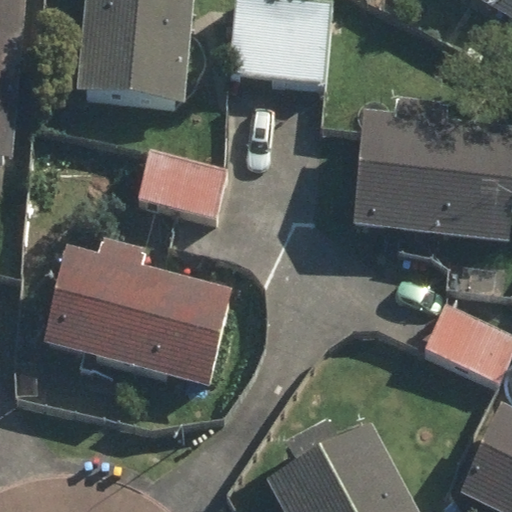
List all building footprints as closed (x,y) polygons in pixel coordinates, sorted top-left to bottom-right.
[(0,0),(0,174),(4,174),(12,0),(0,0)] [(179,0),(67,0),(63,113),(175,118),(179,0)] [(511,0),(433,0),(511,41),(511,0)] [(322,13),(222,8),(218,92),(317,97),(322,13)] [(385,116),(384,141),(345,140),(340,246),(502,254),(507,147),(434,144),(435,118),(385,116)] [(217,187),(135,168),(124,217),(206,236),(217,187)] [(90,255),(85,278),(52,269),(28,361),(197,404),(220,312),(132,290),(138,267),(90,255)] [(511,353),(511,350),(429,313),(407,361),(491,399),(511,353)] [(511,511),(511,439),(483,426),(444,511),(511,511)] [(402,511),(359,445),(255,511),(402,511)]
